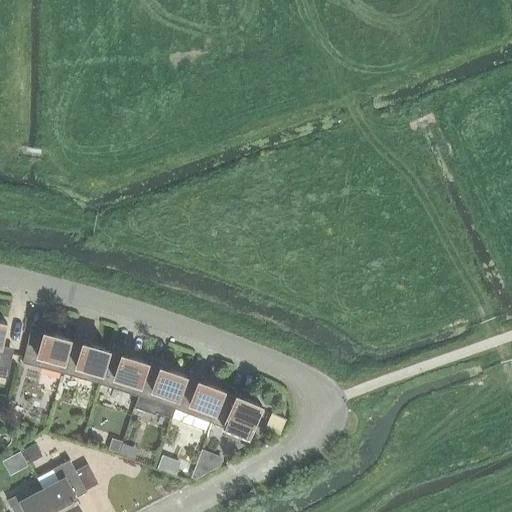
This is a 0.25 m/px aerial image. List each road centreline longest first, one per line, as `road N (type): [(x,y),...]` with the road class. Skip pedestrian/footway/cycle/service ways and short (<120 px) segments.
road 1 (residential): [(319,403),(292,374),(205,336),(0,276)]
road 2 (residential): [(319,403),(321,430),(310,444),(183,511)]
